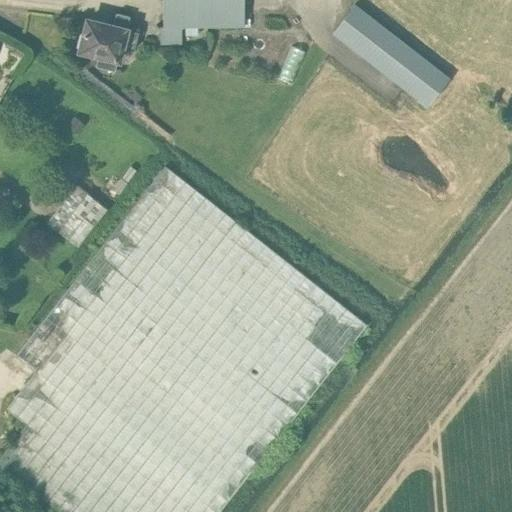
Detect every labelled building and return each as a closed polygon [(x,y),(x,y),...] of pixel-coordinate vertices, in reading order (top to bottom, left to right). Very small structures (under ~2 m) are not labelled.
[(162,0),(163,26),(160,26),(159,44),(181,44),(181,28),(243,27),(243,0),(162,0)] [(332,33),(426,107),(449,78),(355,4),(332,33)] [(76,47),(77,47),(75,52),(97,58),(95,66),(114,71),(116,63),(121,64),(125,47),(134,50),(139,32),(129,29),(130,27),(127,26),(129,16),(115,13),(113,23),(85,16),(80,33),(79,33),(76,47)] [(29,103),(29,99),(25,97),(21,98),(19,102),(20,105),(24,107),(27,106),(29,103)] [(35,370),(9,404),(5,408),(25,424),(0,455),(0,464),(60,511),(217,511),(366,324),(164,165),(15,354),(35,370)] [(77,184),(46,222),(77,247),(108,208),(77,184)]
